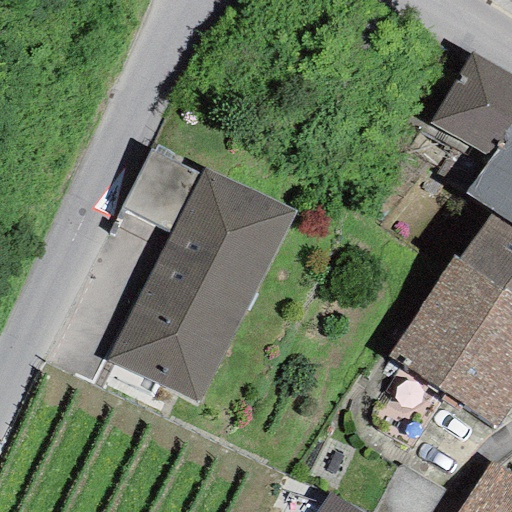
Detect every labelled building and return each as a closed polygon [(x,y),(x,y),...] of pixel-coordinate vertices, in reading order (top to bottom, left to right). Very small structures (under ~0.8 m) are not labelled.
[(511,123),(511,80),(469,54),(425,125),(491,156),(511,123)] [(511,123),(491,156),(465,196),(491,213),(511,227),(511,123)] [(169,231),(198,174),(149,150),(120,207),(169,231)] [(295,213),(200,169),(198,174),(169,231),(103,362),(197,404),(295,213)] [(511,227),(491,213),(457,259),(511,297),(511,227)] [(511,297),(457,259),(451,257),(385,357),(398,365),(441,394),(493,429),(511,401),(511,297)] [(407,450),(441,394),(398,365),(367,408),(365,418),(368,426),(407,450)] [(511,511),(511,480),(487,465),(456,511),(511,511)] [(357,511),(327,493),(314,511),(357,511)]
